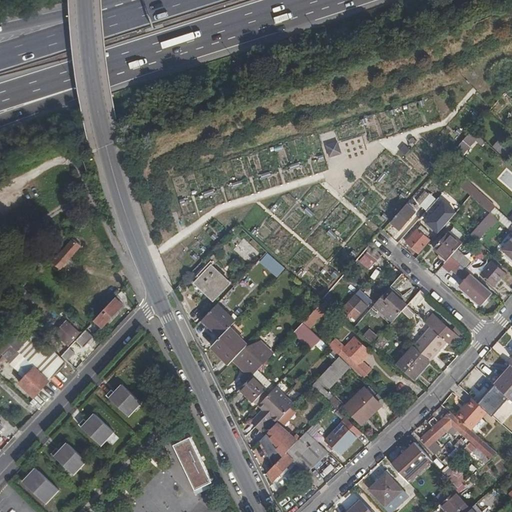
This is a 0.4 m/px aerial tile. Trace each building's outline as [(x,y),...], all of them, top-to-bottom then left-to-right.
[(474,140),(478,136),(472,131),(468,135),(474,140)] [(474,140),(468,135),(455,149),(461,154),(474,140)] [(500,138),(492,147),(504,157),(511,149),(500,138)] [(343,153),(339,141),(326,146),(330,158),(343,153)] [(411,150),(407,145),(399,151),(419,176),(436,162),(421,143),(411,150)] [(493,193),(489,190),(486,193),(495,202),(502,194),(497,189),(493,193)] [(444,192),(440,198),(455,206),(458,200),(444,192)] [(422,206),(427,210),(436,200),(431,195),(422,206)] [(440,234),(461,212),(448,200),(427,223),(440,234)] [(400,230),(415,213),(407,205),(392,223),(400,230)] [(425,224),(434,215),(428,210),(420,220),(425,224)] [(460,219),(471,228),(477,222),(466,212),(460,219)] [(477,240),(496,219),(489,213),(471,234),(477,240)] [(427,231),(421,225),(406,242),(419,252),(430,240),(424,234),(427,231)] [(435,250),(447,261),(451,257),(457,250),(462,244),(450,233),(435,250)] [(81,246),(74,239),(53,263),(60,269),(81,246)] [(248,243),(239,253),(248,262),(258,252),(248,243)] [(471,262),(457,250),(451,257),(461,266),(465,269),(471,262)] [(260,261),(278,278),(287,268),(269,252),(260,261)] [(457,270),(461,266),(451,257),(447,261),(457,270)] [(210,262),(197,276),(199,279),(195,284),(214,301),(230,283),(211,266),(212,265),(210,262)] [(504,274),(492,263),(482,275),(493,285),(504,274)] [(491,294),(470,275),(460,286),(482,305),(491,294)] [(256,284),(248,277),(242,283),(250,291),(256,284)] [(403,299),(390,287),(374,306),(393,322),(407,306),(408,305),(402,301),(403,299)] [(341,298),(331,289),(322,300),(324,301),(332,309),(341,298)] [(412,311),(426,295),(421,291),(408,305),(407,306),(412,311)] [(347,311),(342,317),(354,328),(371,309),(356,295),(344,308),(347,311)] [(20,305),(14,298),(7,306),(14,312),(20,305)] [(124,306),(116,298),(95,320),(103,328),(124,306)] [(326,317),(333,310),(332,309),(324,301),(303,323),(307,327),(309,329),(324,314),(326,317)] [(235,322),(217,305),(202,321),(220,338),(231,327),(235,322)] [(433,314),(425,323),(431,328),(448,343),(452,347),(463,335),(454,328),(451,331),(433,314)] [(66,321),(56,332),(69,345),(80,333),(66,321)] [(42,339),(24,322),(19,327),(14,323),(6,331),(11,336),(0,348),(0,350),(12,362),(20,354),(35,368),(26,377),(20,384),(35,398),(67,364),(42,339)] [(211,348),(229,365),(233,361),(241,353),(249,344),(231,327),(220,338),(211,348)] [(299,336),(312,349),(321,340),(309,329),(307,327),(299,336)] [(373,342),(379,337),(371,328),(365,334),(373,342)] [(431,328),(414,346),(414,347),(431,362),(448,343),(431,328)] [(264,338),(269,333),(264,329),(259,334),(264,338)] [(94,337),(86,330),(77,340),(85,348),(94,337)] [(390,339),(383,333),(373,345),(380,351),(390,339)] [(354,339),(338,356),(340,357),(346,364),(363,379),(370,371),(361,363),(370,354),(354,339)] [(241,377),(247,383),(253,376),(259,370),(270,359),(261,342),(241,353),(233,361),(245,373),(241,377)] [(413,380),(431,362),(414,347),(397,366),(413,380)] [(76,354),(69,348),(62,356),(68,362),(76,354)] [(35,368),(20,354),(12,362),(11,364),(26,377),(35,368)] [(319,393),(324,387),(346,364),(340,357),(312,386),(319,393)] [(511,366),(511,367),(495,385),(509,398),(511,400),(511,366)] [(253,376),(266,389),(272,383),(259,370),(253,376)] [(388,375),(374,390),(386,401),(400,386),(388,375)] [(266,389),(253,376),(247,383),(241,389),(254,402),(266,389)] [(493,416),(509,398),(495,385),(493,383),(488,390),(477,402),(488,412),(493,416)] [(130,416),(142,403),(122,384),(115,391),(112,388),(107,394),(130,416)] [(331,394),(324,387),(319,393),(332,405),(336,409),(340,404),(331,394)] [(485,387),(474,399),(477,402),(488,390),(485,387)] [(271,420),(276,425),(278,422),(293,406),(284,397),(275,389),(258,408),(262,412),(251,425),(255,429),(259,433),(271,420)] [(379,404),(366,391),(348,407),(361,421),(379,404)] [(457,418),(472,430),(488,412),(477,402),(474,399),(457,418)] [(102,446),(115,431),(95,413),(87,420),(84,418),(79,423),(102,446)] [(463,461),(472,452),(476,448),(490,460),(498,453),(472,430),(457,418),(451,413),(439,424),(422,440),(429,448),(447,431),(450,429),(455,434),(457,432),(465,439),(463,441),(462,439),(459,442),(455,446),(461,452),(457,455),(463,461)] [(425,421),(433,429),(439,423),(432,415),(425,421)] [(343,423),(356,436),(360,432),(347,419),(343,423)] [(262,439),(275,465),(297,441),(278,422),(276,425),(262,439)] [(307,432),(313,438),(323,428),(317,422),(307,432)] [(356,436),(343,423),(327,441),(341,454),(357,437),(356,436)] [(307,473),(328,452),(315,440),(314,441),(306,434),(270,472),(274,482),(294,461),(307,473)] [(54,455),(75,474),(87,461),(67,442),(59,450),(57,447),(52,453),(54,455)] [(415,443),(393,465),(408,481),(431,459),(415,443)] [(472,452),(486,464),(490,460),(476,448),(472,452)] [(433,462),(431,459),(408,481),(410,483),(433,462)] [(327,481),(339,471),(333,464),(320,474),(327,481)] [(442,471),(448,478),(454,472),(448,465),(442,471)] [(36,467),(23,481),(47,503),(60,490),(36,467)] [(448,478),(454,484),(458,489),(470,478),(459,467),(454,472),(448,478)] [(379,479),(380,481),(370,490),(385,507),(403,491),(390,477),(392,475),(387,470),(379,479)] [(441,495),(445,500),(455,491),(458,489),(454,484),(441,495)] [(441,503),(448,511),(466,511),(470,509),(455,491),(445,500),(441,503)] [(369,511),(360,501),(347,511),(369,511)]
